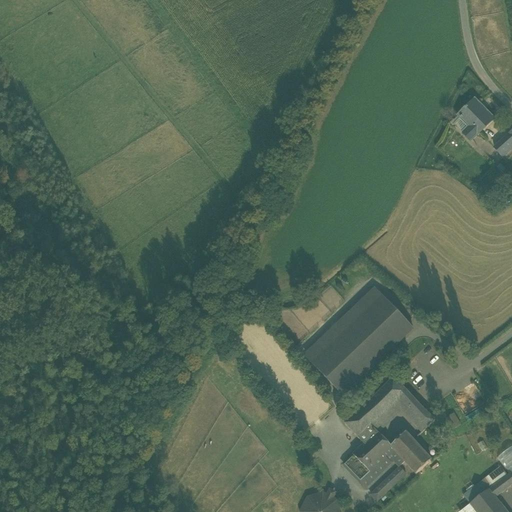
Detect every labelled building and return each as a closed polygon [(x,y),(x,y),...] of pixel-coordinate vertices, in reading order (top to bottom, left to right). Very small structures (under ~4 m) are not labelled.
[(463,134),(471,142),(494,120),(474,100),(465,109),(458,117),(469,128),(463,134)] [(511,132),(494,148),(501,155),(511,145),(511,132)] [(304,355),(312,364),(382,298),(374,289),(304,355)] [(312,364),(343,396),(413,329),(382,298),(312,364)] [(372,427),(401,400),(408,393),(393,378),(345,425),(359,439),(372,427)] [(401,400),(407,407),(415,400),(408,393),(401,400)] [(377,432),(379,434),(402,413),(421,434),(427,428),(412,412),(407,407),(401,400),(372,427),(377,432)] [(407,407),(412,412),(420,405),(415,400),(407,407)] [(435,421),(420,405),(412,412),(427,428),(435,421)] [(461,425),(454,413),(445,418),(453,430),(461,425)] [(359,439),(364,445),(353,455),(370,473),(381,462),(389,455),(394,450),(391,447),(379,434),(377,432),(372,427),(359,439)] [(405,462),(416,475),(431,461),(406,433),(391,447),(394,450),(405,462)] [(483,442),(478,445),(482,453),(487,449),(483,442)] [(510,474),(511,472),(511,447),(497,458),(509,475),(510,474)] [(394,450),(389,455),(381,462),(370,473),(353,455),(346,462),(362,479),(359,482),(365,489),(376,479),(394,462),(399,468),(405,462),(394,450)] [(343,465),(359,482),(362,479),(346,462),(343,465)] [(470,505),(489,490),(495,486),(507,477),(500,467),(475,487),(467,492),(463,496),(470,505)] [(371,495),(377,501),(406,474),(400,468),(371,495)] [(495,486),(500,494),(511,485),(511,476),(510,474),(509,475),(507,477),(495,486)] [(467,492),(475,487),(470,481),(463,486),(467,492)] [(500,494),(495,486),(489,490),(495,498),(500,494)] [(330,489),(326,496),(331,498),(333,499),(337,493),(330,489)] [(505,511),(495,498),(489,490),(470,505),(475,511),(505,511)] [(340,511),(340,510),(336,503),(333,499),(331,498),(326,496),(323,495),(316,496),(309,499),(303,505),(301,511),(340,511)]
